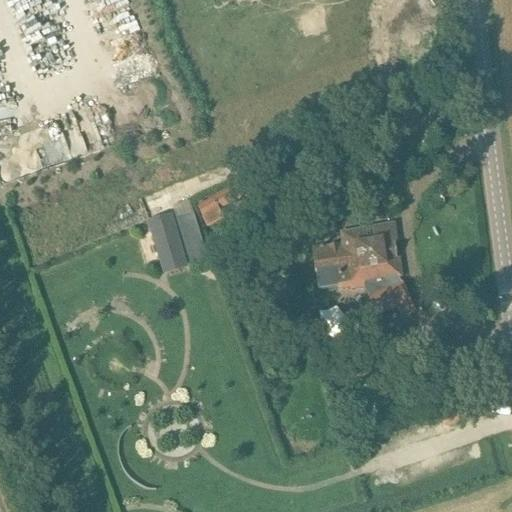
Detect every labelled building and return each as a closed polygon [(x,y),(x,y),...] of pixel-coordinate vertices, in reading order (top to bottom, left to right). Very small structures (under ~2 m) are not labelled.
[(252,195),(245,182),(197,207),(204,221),(252,195)] [(193,216),(176,221),(191,269),(207,264),(193,216)] [(169,217),(149,223),(161,261),(181,255),(169,217)] [(345,246),(314,251),(318,274),(323,273),(325,288),(340,286),(340,290),(364,286),(378,317),(396,309),(401,319),(417,312),(405,290),(400,271),(394,228),(344,235),(345,246)] [(91,246),(85,230),(32,251),(38,267),(91,246)]
